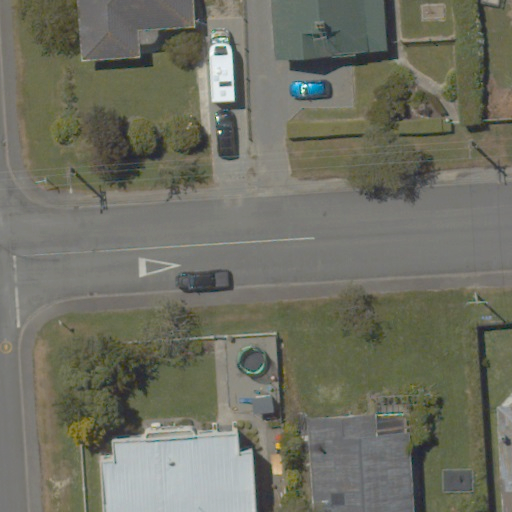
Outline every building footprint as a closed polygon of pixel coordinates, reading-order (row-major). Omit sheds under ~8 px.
[(190,0),(73,0),(77,56),(139,53),(138,26),(191,23),(190,0)] [(275,0),(277,54),(369,51),(367,0),(275,0)] [(511,511),(511,410),(499,411),(504,511),(511,511)] [(414,511),(407,418),(303,426),(310,511),(414,511)] [(258,511),(251,424),(114,436),(121,511),(258,511)]
